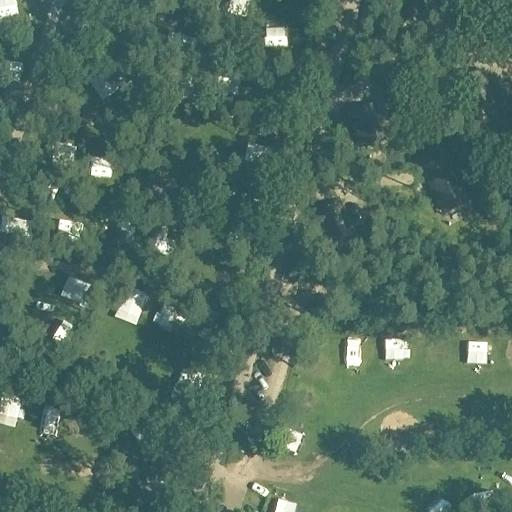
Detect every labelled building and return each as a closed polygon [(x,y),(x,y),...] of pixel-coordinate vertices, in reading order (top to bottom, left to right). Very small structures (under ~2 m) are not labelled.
[(26,0),(51,10),(54,0),(26,0)] [(114,0),(120,11),(139,0),(114,0)] [(389,0),(402,25),(428,12),(422,0),(389,0)] [(0,30),(6,44),(20,38),(9,14),(0,17),(0,30)] [(103,51),(111,29),(84,19),(76,40),(103,51)] [(296,20),(281,24),(289,52),(304,48),(296,20)] [(11,62),(6,84),(21,87),(26,66),(11,62)] [(456,82),(471,114),(498,102),(482,69),(456,82)] [(112,72),(99,78),(108,98),(121,92),(112,72)] [(347,116),(363,149),(389,136),(374,104),(347,116)] [(425,185),(441,217),(467,205),(452,172),(425,185)] [(313,215),(328,248),(355,235),(339,203),(313,215)] [(78,259),(80,248),(61,245),(59,256),(78,259)] [(219,302),(235,294),(225,273),(209,281),(219,302)] [(130,294),(130,315),(151,316),(152,295),(130,294)] [(473,343),(474,375),(496,374),(495,343),(473,343)] [(360,368),(378,371),(382,350),(363,347),(360,368)] [(398,348),(399,371),(421,370),(420,347),(398,348)] [(439,348),(440,368),(456,367),(455,347),(439,348)] [(340,390),(347,374),(318,362),(311,378),(340,390)] [(306,420),(327,422),(329,398),(308,396),(306,420)] [(21,438),(17,405),(2,407),(6,440),(21,438)] [(293,443),(292,466),(312,467),(313,444),(293,443)] [(509,511),(511,511),(511,486),(498,496),(509,511)]
